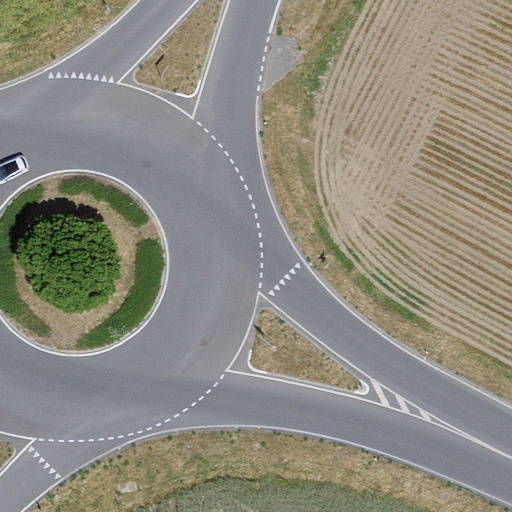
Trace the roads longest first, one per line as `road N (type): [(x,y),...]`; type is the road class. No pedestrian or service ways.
road 1 (primary): [(197,316),(511,455)]
road 2 (primary): [(9,383),(64,398),(100,396),(171,355),(197,316)]
road 3 (tertiary): [(189,197),(249,0)]
road 4 (tertiary): [(172,0),(46,132)]
road 5 (primary): [(189,197),(164,165),(129,142),(88,130),(46,132)]
road 6 (primary): [(197,316),(207,276),(204,235),(189,197)]
